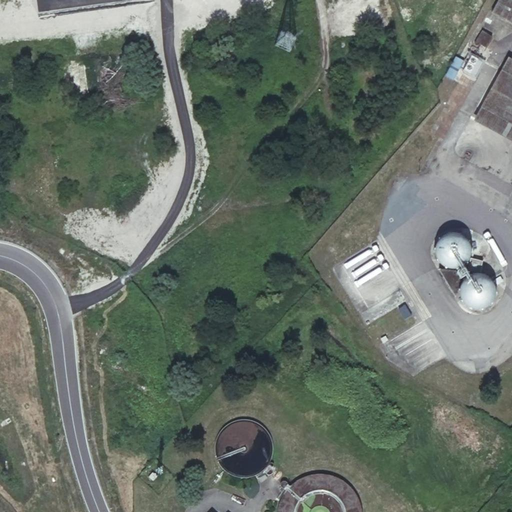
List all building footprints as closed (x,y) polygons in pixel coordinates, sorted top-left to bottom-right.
[(511,0),(499,0),(492,13),(511,24),(511,0)] [(481,32),(476,41),(488,48),(498,29),(485,22),(479,31),(481,32)] [(472,55),(465,68),(475,73),(481,61),(472,55)] [(511,58),(510,57),(474,121),(511,141),(511,58)] [(472,257),(472,253),(472,248),(470,244),(467,240),(464,237),(460,234),(455,233),(450,234),(446,235),(442,237),(438,241),(436,245),(435,249),(434,251),(434,254),(435,259),(438,263),(441,267),(445,269),(449,271),(451,271),(454,271),(459,270),(463,268),(467,266),(470,262),(472,257)] [(447,270),(439,269),(455,297),(461,280),(456,271),(454,271),(451,271),(449,271),(447,270)] [(493,302),(495,298),(496,293),(496,289),(494,284),(491,280),(488,277),(483,275),(479,274),(475,274),(474,274),(469,276),(465,278),(462,281),(460,285),(458,290),(458,295),(459,299),(462,304),(465,307),(469,310),(473,311),(478,312),(479,312),(482,311),(487,309),(491,306),(493,302)] [(157,477),(152,473),(148,477),(153,481),(157,477)]
